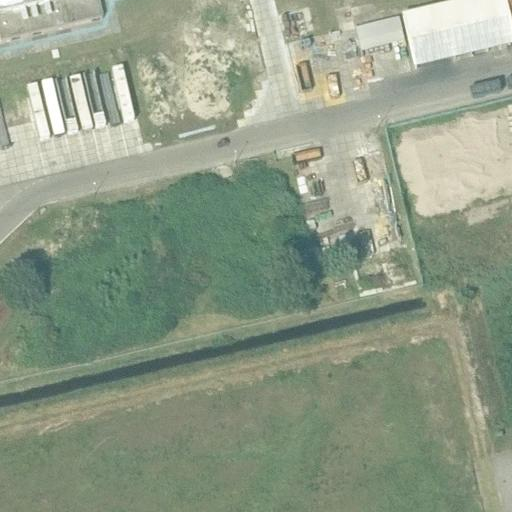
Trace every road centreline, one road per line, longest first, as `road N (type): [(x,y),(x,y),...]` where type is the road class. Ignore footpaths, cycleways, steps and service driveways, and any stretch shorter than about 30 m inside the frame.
road 1 (unknown): [(503,460),(491,364),(470,320),(404,320),(0,417)]
road 2 (unknown): [(0,226),(81,171),(274,133)]
road 3 (unknown): [(274,133),(511,80)]
road 4 (unknown): [(264,0),(274,133)]
